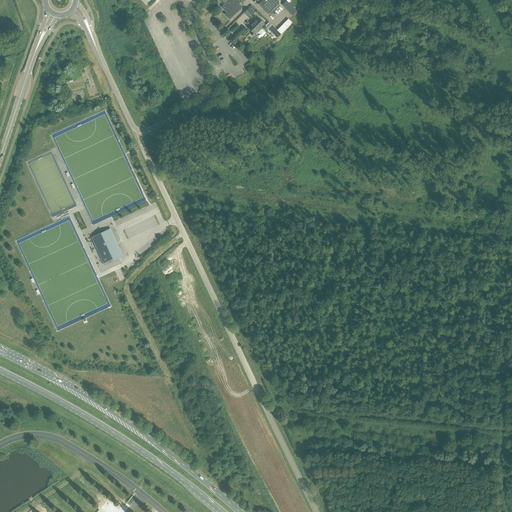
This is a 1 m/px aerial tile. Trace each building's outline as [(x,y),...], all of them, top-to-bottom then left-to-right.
[(245,9),(239,4),(241,2),(239,0),(217,0),(220,2),(221,0),(225,4),(223,5),(223,6),(221,7),(226,12),(225,14),(230,20),(237,13),(239,15),(245,9)] [(256,0),(259,2),(260,0),(262,0),(259,4),(268,14),(279,4),(279,1),(277,0),(256,0)] [(297,11),(289,3),(291,1),(290,0),(286,0),(282,5),(293,15),(297,11)] [(249,8),(244,13),(249,18),(254,13),(257,11),(252,6),(249,8)] [(254,22),(248,28),(253,32),(251,34),(253,36),(258,32),(260,35),(265,30),(262,27),(265,24),(258,18),(254,22)] [(278,29),(282,34),(293,22),(289,18),(278,29)] [(274,27),(269,22),(265,26),(271,32),(277,38),(281,34),(274,27)] [(97,236),(95,240),(100,250),(102,250),(103,252),(101,254),(100,255),(105,265),(123,257),(114,236),(112,237),(110,233),(106,231),(97,236)] [(116,270),(120,280),(125,279),(122,268),(116,270)]
